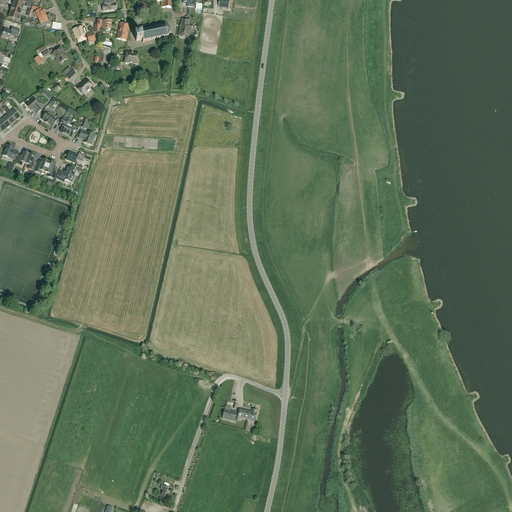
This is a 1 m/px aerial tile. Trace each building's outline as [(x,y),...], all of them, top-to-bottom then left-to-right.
[(113,0),(106,0),(104,0),(104,6),(102,6),(103,12),(116,10),(116,4),(114,5),(113,0)] [(225,0),(218,0),(218,7),(228,8),(229,0),(225,0)] [(12,7),(22,10),(24,5),(14,1),(12,7)] [(12,7),(10,12),(20,16),(22,10),(12,7)] [(35,18),(38,17),(39,20),(42,18),(45,17),(43,12),(42,10),(38,12),(36,13),(35,12),(33,13),(35,18)] [(20,16),(10,12),(8,18),(18,21),(20,16)] [(42,18),(39,20),(42,27),(48,24),(47,22),(45,17),(42,18)] [(182,19),(178,36),(188,38),(190,29),(192,30),(193,26),(189,26),(190,20),(189,20),(182,19)] [(95,20),(93,33),(94,32),(94,29),(101,29),(102,29),(102,21),(101,21),(95,20)] [(102,21),(102,29),(110,29),(111,21),(102,21)] [(119,24),(118,32),(128,34),(128,30),(129,26),(119,24)] [(143,40),(142,40),(143,43),(144,43),(143,42),(148,41),(148,42),(149,42),(149,41),(153,40),(153,41),(154,40),(158,39),(158,40),(159,39),(163,38),(164,38),(164,37),(167,37),(168,37),(168,36),(170,33),(171,33),(171,32),(170,33),(169,29),(170,28),(169,28),(168,28),(166,26),(166,25),(165,25),(165,26),(161,27),(161,26),(160,26),(161,27),(156,28),(156,27),(155,27),(156,28),(151,29),(151,28),(150,28),(150,29),(146,30),(146,29),(145,30),(141,32),(140,31),(140,34),(141,33),(143,40)] [(83,29),(82,27),(72,30),(75,38),(77,38),(85,35),(85,34),(87,33),(85,28),(83,29)] [(4,30),(2,37),(9,40),(10,36),(17,38),(19,30),(12,28),(10,32),(4,30)] [(128,34),(118,32),(116,39),(126,42),(128,34)] [(85,35),(77,38),(78,43),(86,40),(86,39),(87,38),(88,42),(95,40),(93,33),(85,35),(85,36),(85,35)] [(141,33),(140,34),(134,35),(136,42),(142,40),(143,40),(141,33)] [(102,39),(102,41),(101,46),(111,48),(112,43),(106,42),(107,40),(102,39)] [(53,54),(60,64),(67,59),(60,47),(56,50),(57,51),(53,54)] [(3,56),(0,54),(0,68),(4,58),(10,60),(11,56),(4,53),(3,56)] [(138,54),(125,53),(124,63),(137,65),(138,54)] [(72,69),(64,76),(68,81),(76,73),(72,69)] [(93,86),(87,79),(76,88),(83,95),(93,86)] [(53,89),(57,92),(61,89),(60,84),(55,84),(53,89)] [(29,103),(26,106),(31,111),(32,110),(37,114),(42,110),(38,105),(38,104),(33,99),(29,103)] [(6,110),(15,121),(20,117),(14,109),(10,112),(7,108),(6,110)] [(15,121),(6,110),(4,111),(7,114),(4,117),(11,125),(15,121)] [(47,124),(53,115),(45,110),(41,115),(44,117),(42,120),(44,121),(44,122),(47,124)] [(53,115),(47,124),(50,126),(53,127),(56,122),(58,124),(62,118),(58,115),(56,117),(53,115)] [(0,118),(0,121),(6,129),(11,125),(4,117),(1,120),(0,118)] [(72,122),(69,120),(63,118),(60,125),(63,126),(60,132),(65,135),(72,122)] [(72,122),(65,135),(71,138),(73,133),(76,134),(80,126),(72,122)] [(93,139),(94,139),(95,136),(95,135),(87,132),(87,133),(81,131),(79,138),(84,140),(84,142),(91,145),(93,139)] [(10,158),(15,160),(18,153),(13,150),(14,148),(7,146),(6,147),(2,155),(10,159),(10,158)] [(19,156),(18,157),(15,164),(21,166),(22,162),(26,164),(29,154),(24,152),(22,157),(19,156)] [(82,162),(85,156),(79,153),(77,157),(69,153),(66,160),(75,163),(77,160),(82,162)] [(29,154),(26,164),(29,165),(27,169),(33,171),(36,163),(33,162),(35,157),(29,154)] [(38,162),(38,163),(34,172),(40,175),(41,172),(44,173),(49,161),(46,160),(46,161),(43,160),(41,163),(38,162)] [(52,162),(49,161),(44,173),(48,175),(47,178),(53,180),(58,169),(54,168),(55,165),(52,163),(52,162)] [(65,180),(72,183),(74,176),(73,176),(76,170),(68,167),(65,173),(59,171),(56,179),(64,182),(65,180)] [(222,419),(234,422),(236,413),(224,409),(222,419)] [(256,413),(257,410),(252,409),(251,412),(239,409),(237,418),(255,422),(257,413),(256,413)] [(162,486),(161,486),(159,485),(156,495),(160,496),(159,500),(166,502),(170,492),(167,491),(168,488),(162,486)]
